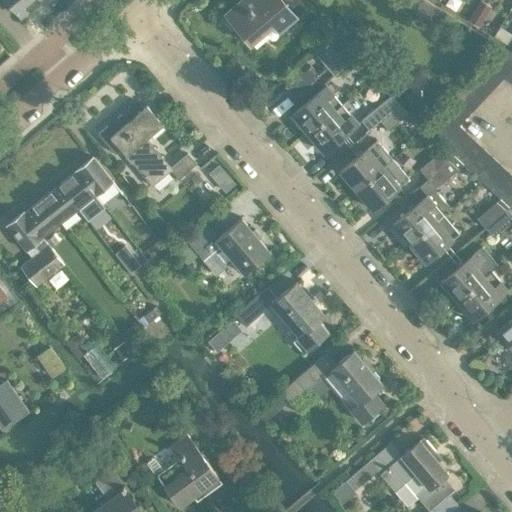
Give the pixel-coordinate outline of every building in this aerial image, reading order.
[(6,0),(21,16),(39,0),(6,0)] [(273,23),(279,30),(295,17),(281,0),(242,0),(226,14),(251,43),(273,23)] [(479,0),(474,9),(485,16),(491,6),(481,0),(479,0)] [(479,26),(480,24),(485,16),(474,9),(468,20),(479,26)] [(314,52),(327,67),(352,46),(339,30),(314,52)] [(474,70),(493,88),(503,77),(499,43),(474,70)] [(511,51),(499,43),(503,77),(511,83),(511,82),(511,51)] [(327,67),(334,74),(358,53),(352,46),(327,67)] [(466,79),(485,96),(493,88),(474,70),(466,79)] [(477,105),(485,96),(466,79),(458,88),(477,105)] [(307,132),(341,104),(333,94),(326,85),(292,114),(307,132)] [(469,114),(477,105),(458,88),(450,96),(469,114)] [(381,119),(381,120),(401,104),(392,93),(361,120),(369,129),(381,119)] [(459,124),(469,114),(450,96),(423,126),(459,124)] [(111,150),(118,144),(153,186),(168,173),(142,142),(163,125),(147,106),(141,111),(134,103),(97,135),(111,150)] [(324,152),(358,123),(350,114),(341,104),(307,132),(324,152)] [(381,120),(389,129),(408,112),(401,104),(381,120)] [(449,151),(467,132),(459,124),(423,126),(449,151)] [(457,159),(475,140),(467,132),(449,151),(457,159)] [(356,189),(383,166),(393,158),(377,139),(340,171),(356,189)] [(466,167),(484,148),(475,140),(457,159),(466,167)] [(484,148),(466,167),(475,175),(493,156),(484,148)] [(419,168),(428,178),(449,160),(439,152),(419,168)] [(169,170),(177,179),(196,163),(188,154),(169,170)] [(483,184),(501,165),(493,156),(475,175),(483,184)] [(76,170),(76,171),(95,194),(105,186),(111,193),(117,188),(93,157),(76,170)] [(428,178),(435,187),(458,168),(449,160),(428,178)] [(501,165),(483,184),(492,192),(510,173),(501,165)] [(383,166),(356,189),(373,209),(406,181),(398,171),(392,177),(383,166)] [(76,171),(59,184),(78,208),(95,194),(76,171)] [(501,200),(511,188),(511,174),(510,173),(492,192),(501,200)] [(59,184),(41,199),(60,222),(78,208),(59,184)] [(511,188),(501,200),(509,208),(511,205),(511,188)] [(408,242),(442,213),(434,204),(427,195),(393,224),(408,242)] [(24,213),(42,236),(60,222),(41,199),(24,213)] [(485,227),(506,209),(496,201),(476,217),(485,227)] [(485,227),(493,236),(511,220),(511,213),(506,209),(485,227)] [(32,245),(42,236),(24,213),(23,211),(6,225),(25,249),(32,245)] [(425,262),(459,233),(451,224),(442,213),(408,242),(425,262)] [(241,217),(216,239),(204,226),(187,240),(205,260),(220,247),(244,274),(270,251),(241,217)] [(49,244),(42,236),(32,245),(38,253),(21,267),(36,286),(64,264),(49,244)] [(158,240),(146,249),(152,257),(164,248),(158,240)] [(456,299),(490,271),(482,261),(475,252),(441,281),(456,299)] [(131,253),(121,261),(131,273),(140,265),(131,253)] [(474,319),(507,290),(490,271),(456,299),(474,319)] [(325,334),(315,323),(324,315),(296,281),(276,298),(267,286),(235,313),(246,326),(272,304),(299,336),(294,340),(304,352),(325,334)] [(156,305),(143,315),(148,322),(162,312),(156,305)] [(511,318),(498,330),(511,346),(511,318)] [(131,325),(121,332),(129,342),(139,335),(131,325)] [(125,339),(113,348),(122,359),(133,351),(125,340),(125,339)] [(382,402),(372,390),(381,383),(354,349),(336,363),(327,351),(281,389),(291,401),(322,375),(360,420),(382,402)] [(28,411),(7,381),(7,380),(6,379),(0,383),(0,398),(15,420),(28,411)] [(0,425),(2,429),(15,420),(0,398),(0,425)] [(157,475),(180,506),(219,478),(187,434),(171,446),(180,459),(157,475)] [(432,454),(435,451),(424,437),(381,474),(393,487),(414,469),(427,485),(415,494),(429,511),(455,489),(446,478),(447,477),(447,475),(446,472),(432,454)] [(370,460),(345,480),(354,491),(378,470),(370,460)] [(141,511),(112,471),(97,482),(109,499),(92,511),(141,511)]
